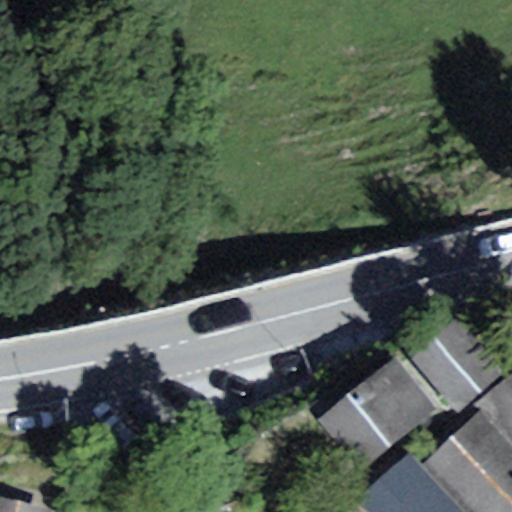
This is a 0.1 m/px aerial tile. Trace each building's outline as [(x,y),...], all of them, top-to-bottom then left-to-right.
[(450,325),(408,359),(451,412),(493,377),(450,325)] [(438,413),(394,359),(319,420),(362,474),(438,413)] [(511,381),(475,412),(480,418),(511,449),(511,381)] [(511,511),(511,449),(480,418),(422,471),(458,511),(511,511)] [(412,460),(356,508),(360,511),(458,511),(422,471),(412,460)]
